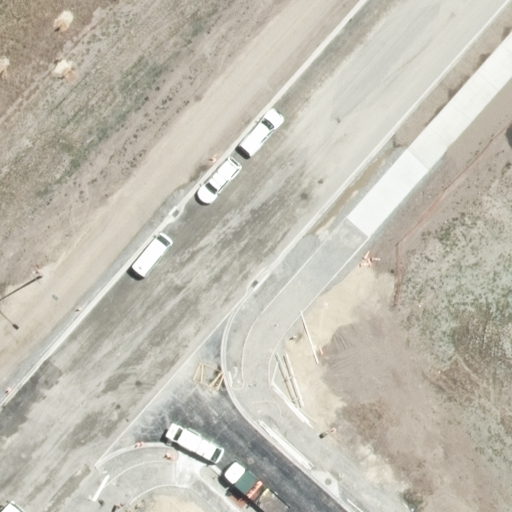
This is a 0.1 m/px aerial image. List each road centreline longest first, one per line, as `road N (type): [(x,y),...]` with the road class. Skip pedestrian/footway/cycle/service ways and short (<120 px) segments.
road 1 (secondary): [(440,0),(121,359)]
road 2 (residential): [(121,359),(298,511)]
road 3 (secondary): [(121,359),(0,496)]
